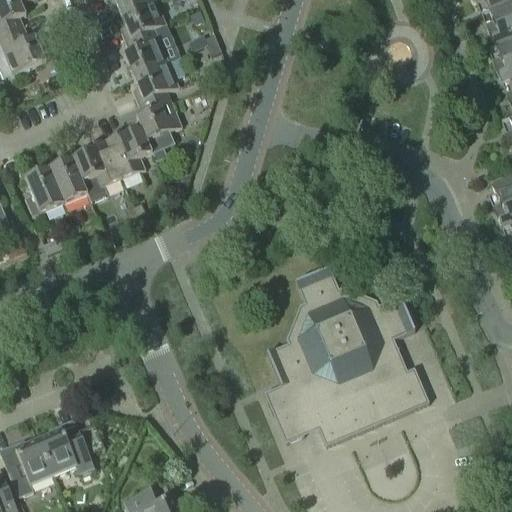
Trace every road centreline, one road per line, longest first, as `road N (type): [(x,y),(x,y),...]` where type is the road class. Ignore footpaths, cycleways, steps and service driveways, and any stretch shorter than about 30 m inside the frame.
road 1 (residential): [(502,343),(448,214),(417,172),(257,124)]
road 2 (residential): [(251,511),(177,410),(121,268)]
road 3 (tertiary): [(121,268),(204,233),(225,215),(257,124)]
road 4 (residential): [(0,151),(91,115),(96,93),(69,26)]
road 5 (tertiary): [(0,316),(121,268)]
road 6 (tertiary): [(257,124),(289,0)]
road 7 (residential): [(0,423),(111,370)]
